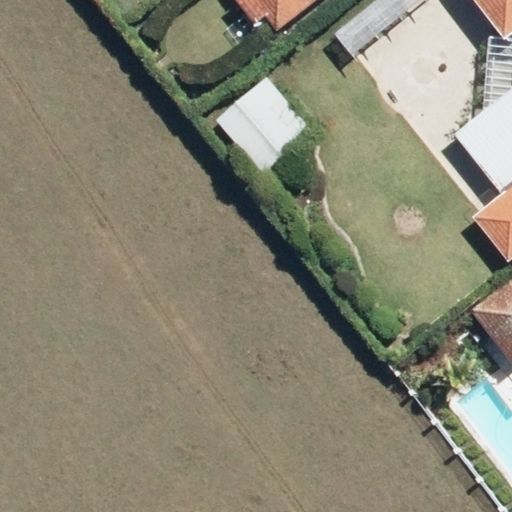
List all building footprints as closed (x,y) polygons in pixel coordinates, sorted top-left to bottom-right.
[(273,0),(292,24),(322,0),(273,0)] [(431,0),(380,0),(342,30),(362,55),(431,0)] [(511,0),(493,0),(511,25),(511,0)] [(276,75),(226,116),(274,172),(323,132),(276,75)] [(511,196),(488,214),(511,248),(511,196)] [(511,292),(485,316),(511,347),(511,292)]
